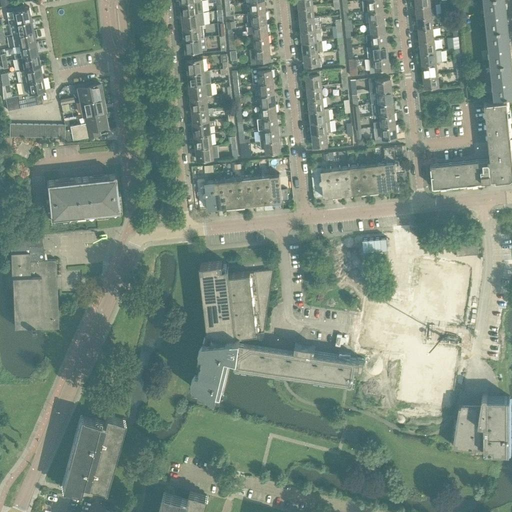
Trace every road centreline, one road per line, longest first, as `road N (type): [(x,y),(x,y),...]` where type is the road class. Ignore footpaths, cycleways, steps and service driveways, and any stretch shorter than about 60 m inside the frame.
road 1 (residential): [(17,511),(142,233)]
road 2 (residential): [(185,229),(162,0)]
road 3 (residential): [(281,0),(305,218)]
road 4 (residential): [(421,205),(399,0)]
road 5 (residential): [(482,200),(487,272),(471,382)]
road 6 (residential): [(142,233),(123,63)]
road 7 (residential): [(280,220),(291,318),(354,332)]
